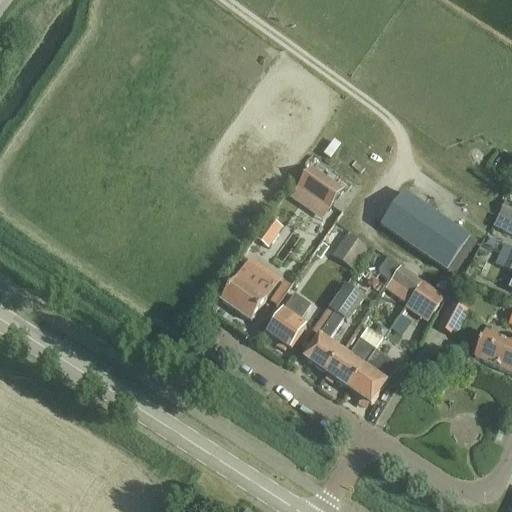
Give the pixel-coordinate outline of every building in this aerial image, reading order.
[(343,193),(311,171),(298,190),(329,212),(343,193)] [(447,274),(470,241),(404,195),(381,229),(447,274)] [(511,207),(506,205),(500,219),(511,223),(511,207)] [(269,221),(255,241),(268,251),(282,231),(269,221)] [(511,224),(507,222),(502,234),(511,238),(511,224)] [(353,275),(367,254),(346,240),(332,261),(353,275)] [(503,249),(500,257),(511,262),(511,250),(504,247),(503,249)] [(511,262),(500,257),(496,267),(511,273),(511,262)] [(254,274),(246,268),(221,304),(251,325),(267,302),(276,289),(254,274)] [(387,293),(407,307),(422,286),(403,272),(387,293)] [(443,296),(449,287),(442,282),(436,290),(443,296)] [(422,286),(407,307),(405,310),(428,326),(445,302),(422,286)] [(328,345),(339,329),(344,322),(347,325),(364,300),(346,288),(329,312),(336,316),(331,323),(304,362),(326,377),(342,355),(328,345)] [(311,309),(294,297),(267,337),(291,353),(306,331),(298,326),(311,309)] [(468,313),(451,304),(436,330),(454,340),(468,313)] [(326,377),(349,393),(375,354),(382,343),(367,333),(348,359),(342,355),(326,377)] [(475,361),(511,377),(511,344),(511,348),(486,336),(475,361)] [(398,369),(375,354),(349,393),(371,408),(386,386),(398,369)]
